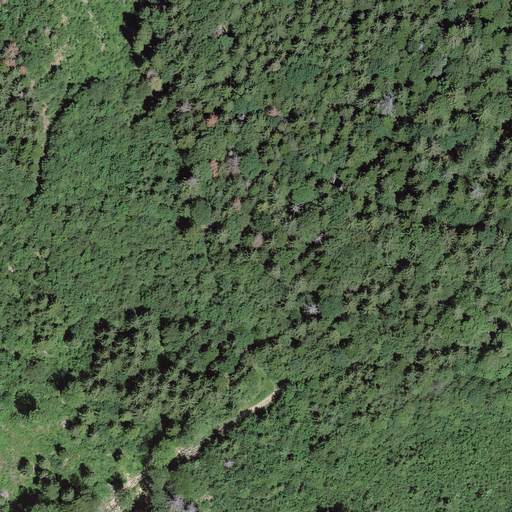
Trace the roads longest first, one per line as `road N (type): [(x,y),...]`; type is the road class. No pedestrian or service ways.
road 1 (track): [(511,327),(455,349),(303,379),(151,465),(86,511)]
road 2 (track): [(207,224),(300,236),(511,235)]
